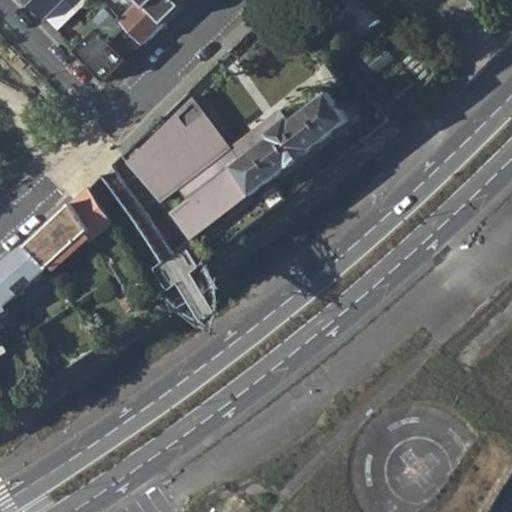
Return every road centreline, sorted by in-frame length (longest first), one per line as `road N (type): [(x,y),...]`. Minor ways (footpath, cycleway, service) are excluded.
road 1 (primary): [(511,92),(273,308),(0,500)]
road 2 (primary): [(58,511),(302,341),(511,155)]
road 3 (residential): [(233,0),(110,119)]
road 4 (residential): [(110,119),(0,4)]
road 5 (residential): [(110,119),(0,222)]
